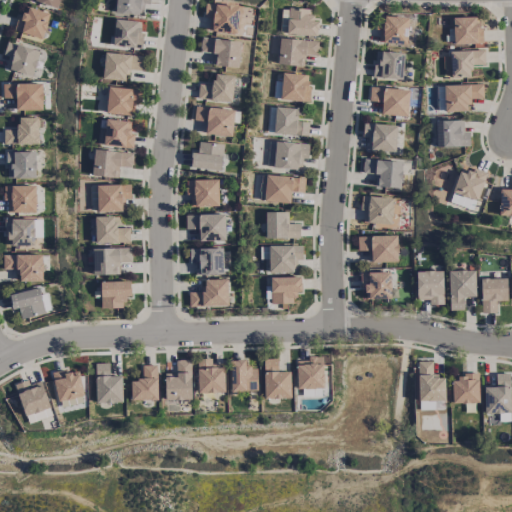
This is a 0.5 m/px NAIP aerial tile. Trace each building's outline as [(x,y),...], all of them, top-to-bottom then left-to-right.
[(32,0),(57,8),(59,0),(32,0)] [(142,15),(144,3),(149,4),(149,0),(115,0),(114,12),(142,15)] [(204,18),(210,18),(210,32),(242,33),(242,22),(238,22),(239,3),(205,2),(204,18)] [(15,30),(42,39),(50,13),(29,7),(27,13),(20,11),(15,30)] [(317,34),(318,21),(311,20),(312,9),(281,8),(280,33),(317,34)] [(407,43),(408,17),(384,16),(383,42),(407,43)] [(453,44),(481,43),(481,16),(453,17),(453,44)] [(144,22),(116,18),(112,44),(140,49),(144,22)] [(215,65),(239,67),(240,39),(201,38),(200,52),(216,53),(215,65)] [(304,65),(304,55),(318,55),(318,40),(279,38),(278,65),(304,65)] [(39,48),(7,42),(4,55),(8,56),(5,69),(33,75),(39,48)] [(470,77),(470,64),(484,65),(484,50),(449,50),(449,77),(470,77)] [(102,78),(125,81),(127,69),(142,71),(144,56),(105,51),(102,78)] [(403,52),(375,51),(374,78),(402,79),(403,52)] [(280,99),(308,102),(311,75),(283,72),(280,99)] [(197,99),(232,101),(234,75),(214,74),(213,84),(198,84),(197,99)] [(42,110),(42,83),(3,83),(3,98),(15,98),(16,110),(42,110)] [(468,111),(468,98),(483,98),(482,84),(437,85),(438,112),(468,111)] [(135,114),(137,88),(108,86),(106,113),(135,114)] [(409,88),(370,87),(369,101),(381,101),(381,114),(408,115),(409,88)] [(205,134),(232,136),(234,109),(195,106),(194,120),(206,121),(205,134)] [(297,120),(298,108),(273,106),(272,133),(308,135),(309,121),(297,120)] [(4,129),(4,144),(38,144),(38,117),(18,117),(18,129),(4,129)] [(133,120),(105,119),(104,146),(132,147),(133,120)] [(436,146),(469,145),(469,131),(463,131),(463,120),(435,120),(436,146)] [(370,150),(395,151),(396,124),(363,123),(363,137),(370,137),(370,150)] [(308,143),(271,141),(270,168),(302,169),(302,158),(307,158),(308,143)] [(191,168),(222,169),(223,143),(198,142),(198,152),(191,152),(191,168)] [(92,176),(118,177),(119,166),(132,167),(133,151),(94,149),(92,176)] [(6,178),(35,177),(35,151),(6,151),(6,178)] [(362,173),(378,174),(378,187),(401,187),(402,160),(363,159),(362,173)] [(476,200),(487,173),(472,167),(470,172),(461,168),(452,191),(476,200)] [(304,192),(305,176),(265,175),(264,201),(290,202),(291,191),(304,192)] [(511,176),(511,189),(499,188),(499,215),(511,215),(511,176)] [(186,194),(195,194),(195,206),(218,206),(218,179),(186,180),(186,194)] [(130,184),(90,185),(91,212),(125,211),(125,199),(130,199),(130,184)] [(36,212),(36,185),(3,185),(4,200),(8,200),(8,212),(36,212)] [(476,201),(452,193),(449,202),(473,209),(476,201)] [(364,222),(387,223),(387,226),(392,226),(394,197),(361,196),(360,210),(364,210),(364,222)] [(287,211),(265,212),(265,238),(300,237),(300,223),(287,223),(287,211)] [(186,229),(199,228),(199,241),(225,240),(224,214),(185,215),(186,229)] [(95,243),(130,242),(129,227),(118,227),(118,216),(95,216),(95,243)] [(33,246),(34,219),(4,218),(4,238),(11,238),(11,245),(33,246)] [(398,261),(397,235),(357,236),(358,250),(371,250),(371,262),(398,261)] [(269,272),(295,272),(295,259),(302,259),(302,245),(268,245),(269,272)] [(93,274),(119,274),(119,262),(132,261),(131,247),(92,248),(93,274)] [(222,247),(189,248),(190,263),(195,263),(195,275),(223,274),(222,247)] [(3,269),(19,269),(19,281),(43,281),(42,254),(3,254),(3,269)] [(443,304),(442,270),(416,271),(416,299),(429,299),(429,304),(443,304)] [(463,310),(463,297),(476,296),(475,270),(448,271),(449,310),(463,310)] [(368,299),(391,298),(390,271),(361,272),(362,292),(368,291),(368,299)] [(271,303),(295,302),(295,292),(302,291),(301,276),(270,277),(271,303)] [(507,300),(506,277),(480,278),(481,313),(496,312),(496,300),(507,300)] [(228,305),(227,279),(204,279),(204,291),(188,291),(189,306),(228,305)] [(100,307),(125,308),(125,296),(130,296),(130,281),(101,281),(100,307)] [(21,319),(45,312),(38,287),(9,295),(13,309),(18,308),(21,319)] [(297,388),(323,387),(323,355),(307,356),(307,360),(296,360),(297,388)] [(264,398),(291,398),(290,371),(278,371),(277,358),(263,359),(264,398)] [(191,359),(175,360),(175,373),(164,373),(165,400),(191,399),(191,359)] [(197,359),(198,393),(225,392),(224,364),(211,364),(211,359),(197,359)] [(230,360),(231,391),(257,391),(256,366),(245,367),(245,359),(230,360)] [(432,361),(417,361),(418,400),(445,400),(445,375),(432,376),(432,361)] [(96,402),(122,402),(122,376),(109,376),(109,363),(95,363),(96,402)] [(131,400),(157,399),(157,364),(142,365),(142,379),(131,379),(131,400)] [(56,400),(83,397),(80,369),(53,372),(56,400)] [(495,373),(496,387),(483,387),(484,413),(511,413),(510,373),(495,373)] [(452,403),(479,403),(478,375),(451,375),(452,403)] [(15,384),(27,423),(53,415),(42,380),(29,384),(28,380),(15,384)] [(420,410),(443,409),(443,400),(419,401),(420,410)]
